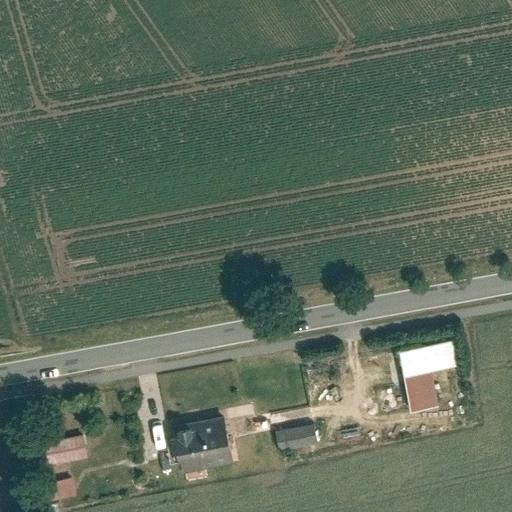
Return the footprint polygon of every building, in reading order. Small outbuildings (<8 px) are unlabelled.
[(400,351),(411,411),(441,406),(434,371),(460,366),(455,340),(400,351)] [(195,428),(176,432),(179,451),(229,442),(224,416),(194,422),(195,428)] [(314,421),(275,430),(280,452),(319,443),(314,421)] [(83,437),(45,445),(50,467),(87,459),(83,437)] [(73,481),(53,486),(57,501),(76,496),(73,481)]
